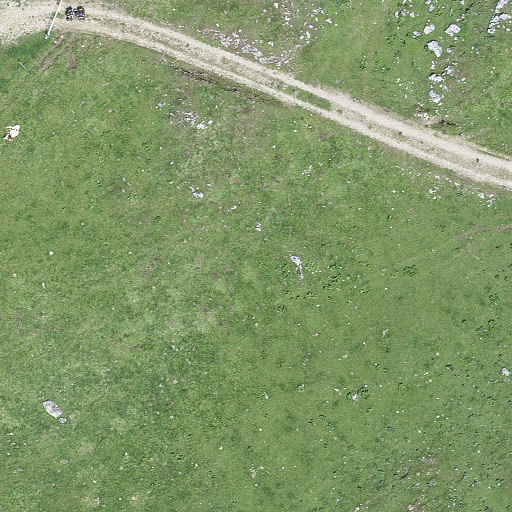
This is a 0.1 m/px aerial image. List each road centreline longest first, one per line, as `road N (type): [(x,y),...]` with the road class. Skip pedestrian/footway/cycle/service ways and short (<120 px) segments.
road 1 (track): [(324,104),(114,22),(70,14),(0,25)]
road 2 (track): [(511,176),(324,104)]
